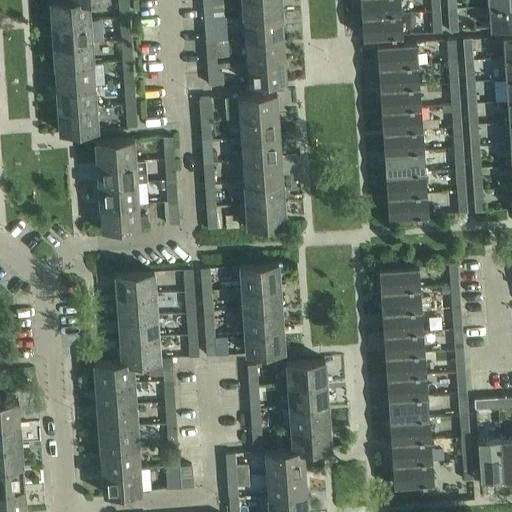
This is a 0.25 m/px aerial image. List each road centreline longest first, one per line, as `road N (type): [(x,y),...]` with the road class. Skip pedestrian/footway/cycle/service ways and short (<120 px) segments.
road 1 (residential): [(43,278),(76,245),(178,235),(192,220),(168,0)]
road 2 (residential): [(66,511),(43,278)]
